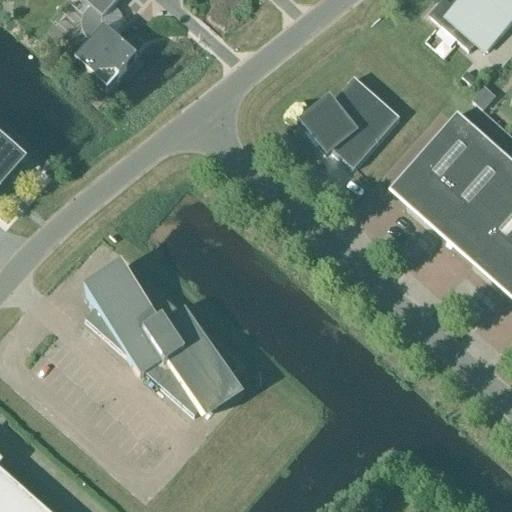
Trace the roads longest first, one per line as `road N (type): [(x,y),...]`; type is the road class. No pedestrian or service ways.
road 1 (unclassified): [(511,408),(192,118)]
road 2 (unclassified): [(0,287),(192,118)]
road 3 (unclassified): [(192,118),(343,0)]
